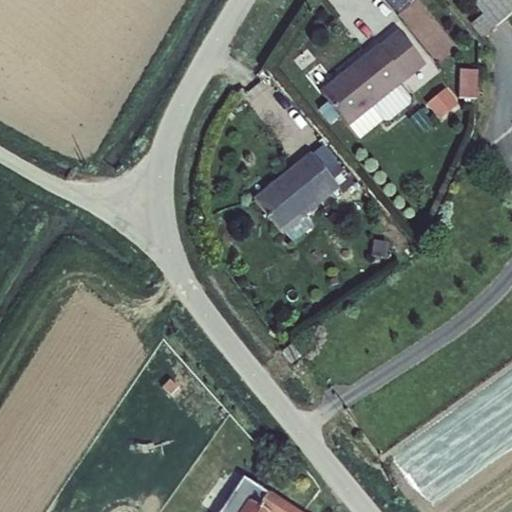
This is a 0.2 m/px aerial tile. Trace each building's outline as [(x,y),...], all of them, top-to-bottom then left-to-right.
[(494,29),(511,13),(511,0),(470,0),(483,15),(493,27),(494,29)] [(478,40),(493,27),(483,15),(467,27),(478,40)] [(425,64),(398,30),(379,46),(377,44),(320,92),(349,127),(400,85),(425,64)] [(478,70),(460,69),(459,99),(477,99),(478,70)] [(400,85),(349,127),(359,141),(383,122),(389,122),(410,105),(411,98),(400,85)] [(445,89),(426,104),(440,120),(457,105),(445,89)] [(310,153),(253,199),(282,235),(284,233),(304,217),(339,188),(310,153)] [(304,217),(284,233),(293,244),(313,227),(304,217)] [(388,242),(374,240),(371,257),(386,259),(388,242)] [(300,357),(291,345),(282,352),(291,364),(300,357)] [(299,511),(271,493),(268,495),(243,478),(220,511),(299,511)]
